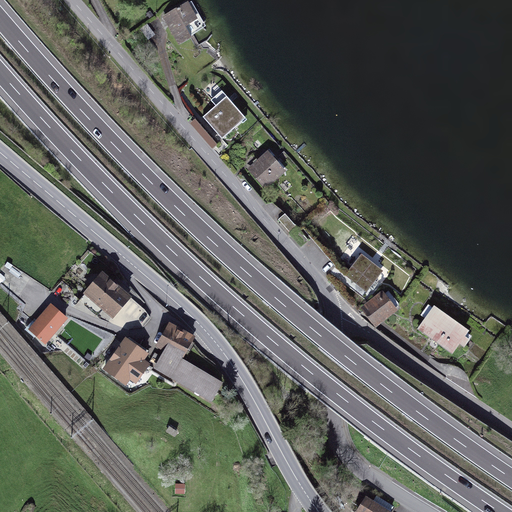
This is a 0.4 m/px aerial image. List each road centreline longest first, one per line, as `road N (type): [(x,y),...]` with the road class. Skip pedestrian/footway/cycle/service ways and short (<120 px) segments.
road 1 (motorway): [(511,477),(407,404),(246,271),(129,160),(0,15)]
road 2 (motorway): [(0,75),(241,313),(499,511)]
road 3 (primary): [(318,511),(212,339),(0,152)]
road 4 (residential): [(72,0),(309,267),(333,316)]
road 5 (residential): [(333,316),(341,448),(421,511)]
road 6 (unclassified): [(511,430),(333,316)]
